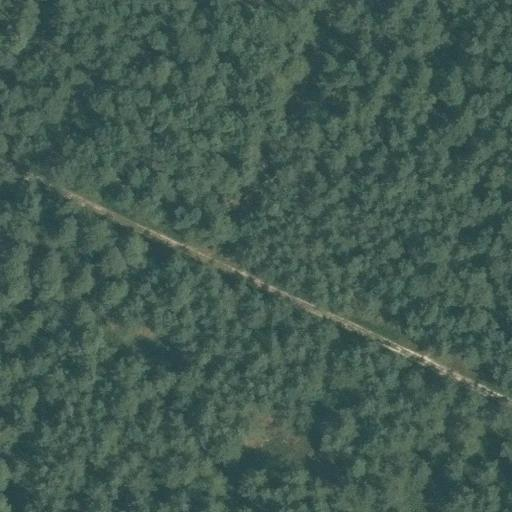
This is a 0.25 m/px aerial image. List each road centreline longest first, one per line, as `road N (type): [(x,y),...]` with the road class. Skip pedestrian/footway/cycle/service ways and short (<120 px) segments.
road 1 (track): [(218,265),(511,401)]
road 2 (track): [(218,265),(331,0)]
road 3 (track): [(0,163),(218,265)]
